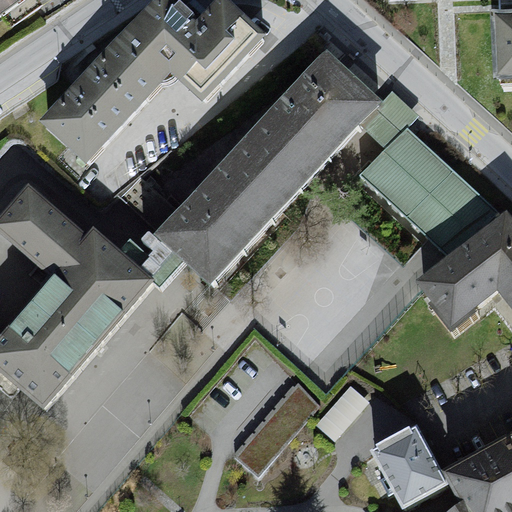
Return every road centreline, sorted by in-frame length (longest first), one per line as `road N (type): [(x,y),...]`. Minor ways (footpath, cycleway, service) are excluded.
road 1 (unclassified): [(511,166),(327,0)]
road 2 (unclassified): [(115,0),(0,78)]
